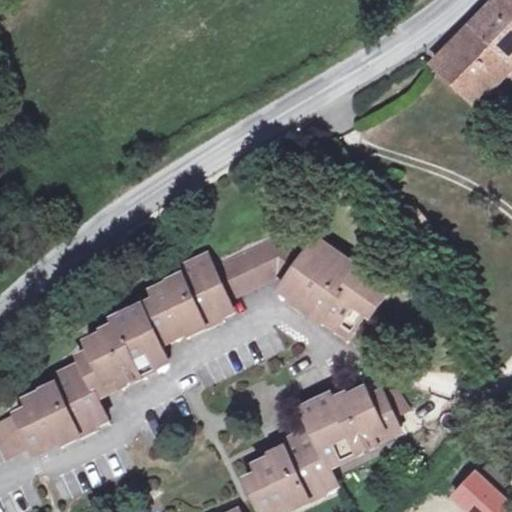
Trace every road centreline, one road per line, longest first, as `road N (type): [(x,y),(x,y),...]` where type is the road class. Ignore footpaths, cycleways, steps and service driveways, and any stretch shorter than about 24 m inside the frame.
road 1 (residential): [(0,484),(116,436),(158,382),(279,316),(368,365),(456,388),(511,377)]
road 2 (tertiary): [(457,0),(387,52),(154,190),(0,314)]
